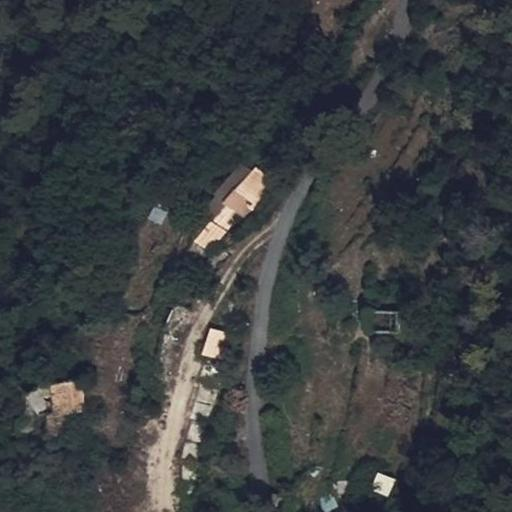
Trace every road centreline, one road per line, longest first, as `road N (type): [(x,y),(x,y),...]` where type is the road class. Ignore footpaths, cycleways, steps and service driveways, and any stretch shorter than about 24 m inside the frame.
road 1 (unclassified): [(257,511),(260,322),(274,253),(307,177),(369,92),(418,0)]
road 2 (track): [(284,225),(259,239),(186,357),(165,446),(164,511)]
